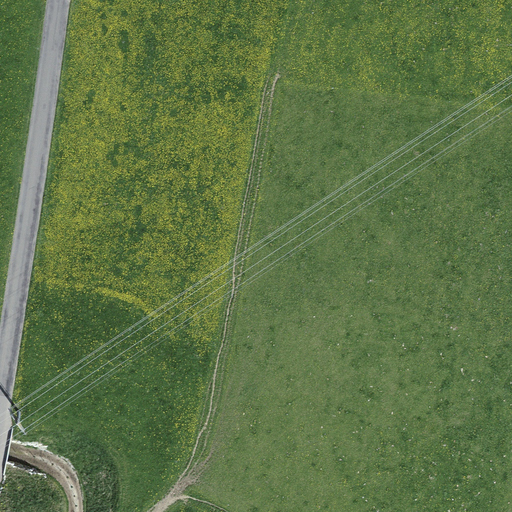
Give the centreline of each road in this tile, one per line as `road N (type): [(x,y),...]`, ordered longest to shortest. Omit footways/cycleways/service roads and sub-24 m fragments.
road 1 (track): [(155,511),(196,463),(282,18)]
road 2 (tertiary): [(0,406),(64,0)]
